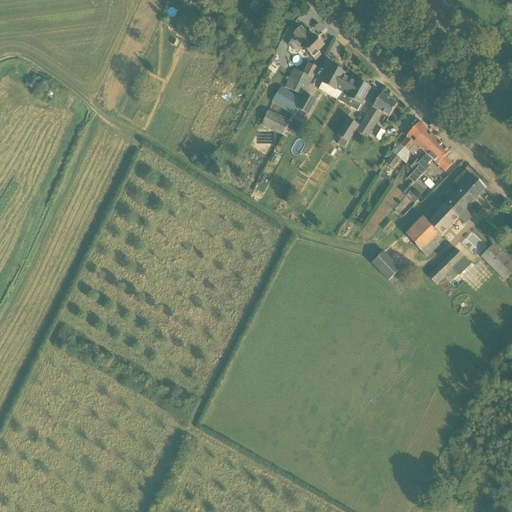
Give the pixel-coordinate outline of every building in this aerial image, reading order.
[(197,17),(205,0),(193,0),(187,12),(197,17)] [(305,46),(303,48),(315,61),(321,56),(318,52),(324,46),(315,36),(312,39),(301,27),(294,35),(305,46)] [(318,68),(309,64),(304,74),(295,70),(286,88),(304,97),(318,68)] [(268,79),(272,72),(262,66),(258,73),(268,79)] [(343,93),(351,80),(344,76),(345,75),(332,67),(322,84),(336,91),(337,90),(343,93)] [(37,92),(44,82),(35,76),(28,86),(37,92)] [(358,112),(361,106),(371,89),(357,81),(356,83),(351,80),(343,93),(338,101),(358,112)] [(53,100),(58,92),(45,83),(40,91),(53,100)] [(302,101),(281,88),(272,102),(293,115),(302,101)] [(367,138),(371,132),(382,114),(389,118),(398,105),(381,95),(357,132),(367,138)] [(298,110),(308,115),(316,102),(305,96),(298,110)] [(290,122),(269,111),(262,125),(283,136),(290,122)] [(349,120),(338,137),(341,139),(338,145),(345,149),(359,126),(349,120)] [(408,152),(427,131),(419,124),(408,136),(409,137),(401,145),(385,164),(395,171),(409,153),(410,153),(408,152)] [(426,154),(438,141),(427,131),(408,152),(410,153),(413,156),(420,149),(426,154)] [(450,153),(448,151),(438,141),(426,154),(426,155),(424,157),(420,162),(418,164),(420,167),(415,172),(408,178),(415,184),(418,180),(430,168),(428,166),(432,161),(445,173),(453,164),(445,157),(450,153)] [(445,205),(459,218),(486,189),(472,176),(452,198),(447,193),(440,201),(445,205)] [(287,193),(282,201),(289,205),(294,197),(287,193)] [(408,194),(406,198),(414,202),(416,198),(408,194)] [(459,219),(459,218),(445,205),(428,223),(422,217),(405,234),(422,251),(421,252),(426,257),(439,245),(436,242),(459,219)] [(463,244),(428,277),(436,285),(444,278),(450,283),(470,264),(468,262),(475,256),(463,244)] [(481,257),(505,281),(511,273),(511,263),(493,245),(481,257)] [(368,263),(384,281),(397,269),(381,251),(368,263)]
